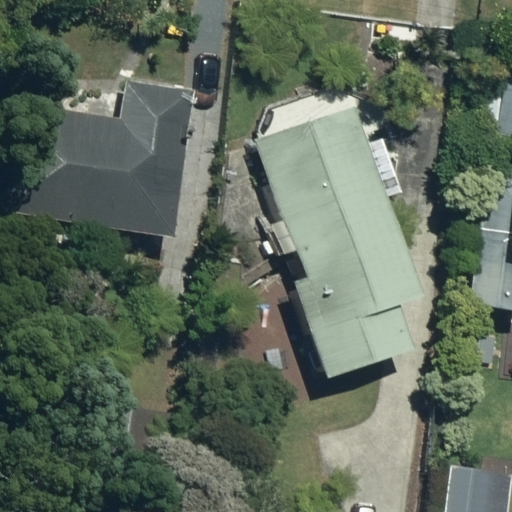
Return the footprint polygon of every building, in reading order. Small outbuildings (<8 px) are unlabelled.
[(496,134),(511,136),(511,40),(509,40),(496,134)] [(0,145),(0,220),(163,245),(187,95),(120,85),(113,125),(6,108),(0,145)] [(363,142),(352,107),(253,139),(298,276),(285,280),(320,380),(408,349),(393,304),(415,297),(381,194),(397,190),(380,137),(363,142)] [(464,305),(511,312),(511,169),(485,165),(464,305)] [(4,317),(56,405),(121,366),(70,278),(4,317)] [(76,481),(145,489),(154,414),(86,405),(76,481)] [(494,511),(498,479),(437,472),(432,511),(494,511)]
